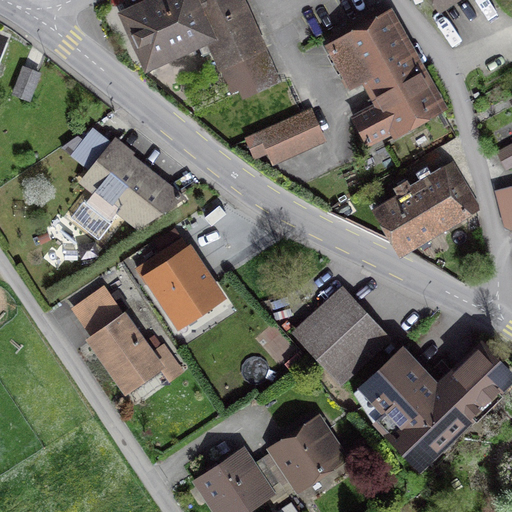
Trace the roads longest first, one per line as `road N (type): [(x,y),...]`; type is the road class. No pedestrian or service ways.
road 1 (tertiary): [(493,311),(284,206),(41,20)]
road 2 (residential): [(400,0),(451,74),(504,278),(493,311)]
road 3 (residential): [(0,264),(167,511)]
